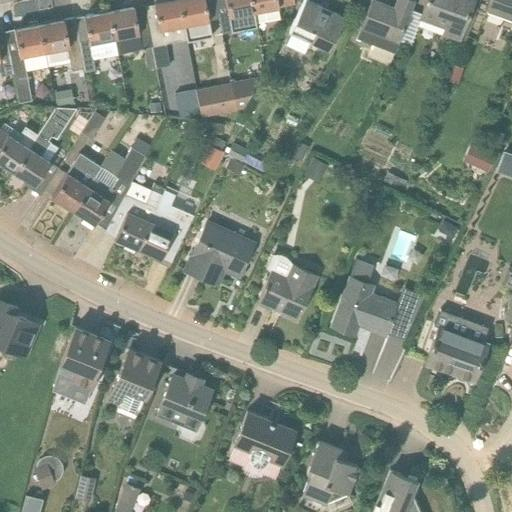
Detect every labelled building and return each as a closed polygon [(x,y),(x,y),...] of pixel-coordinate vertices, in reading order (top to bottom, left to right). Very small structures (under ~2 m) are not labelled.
[(152,47),(156,69),(169,66),(164,44),(161,45),(158,30),(183,25),(178,0),(163,0),(153,2),(153,4),(144,6),(152,47)] [(187,41),(211,36),(204,0),(178,0),(183,25),(187,41)] [(224,0),(231,32),(255,27),(255,26),(256,26),(256,24),(253,12),(250,0),(224,0)] [(253,12),(256,24),(279,19),(277,7),(278,7),(277,0),(250,0),(253,12)] [(329,50),(336,35),(345,17),(344,17),(343,18),(305,0),(303,0),(289,31),(329,50)] [(394,52),(415,0),(414,0),(395,0),(393,7),(373,0),(370,0),(356,37),(394,52)] [(426,0),(421,16),(446,24),(442,34),(458,40),(472,0),(426,0)] [(511,22),(511,0),(488,0),(487,6),(511,15),(509,22),(511,22)] [(117,54),(143,49),(152,47),(144,6),(134,8),(133,6),(108,11),(114,38),(117,54)] [(91,59),(117,54),(114,38),(108,11),(83,15),(84,16),(74,18),(83,68),(85,73),(94,71),(91,59)] [(71,71),(83,68),(74,18),(64,20),(64,19),(39,24),(44,52),(66,48),(71,71)] [(14,29),(19,56),(23,56),(44,52),(39,24),(14,29)] [(4,31),(0,31),(0,74),(0,76),(12,74),(8,50),(4,31)] [(18,103),(31,100),(26,72),(12,74),(18,103)] [(256,77),(196,89),(200,113),(199,113),(200,117),(236,110),(243,109),(256,77)] [(70,89),(53,93),(56,106),(73,103),(70,89)] [(200,113),(196,89),(195,89),(174,92),(179,117),(199,113),(200,113)] [(159,102),(147,103),(148,113),(160,112),(159,102)] [(38,135),(13,171),(34,186),(41,176),(49,181),(58,167),(50,162),(41,155),(50,143),(47,141),(51,136),(55,139),(76,109),(55,107),(37,134),(38,135)] [(91,139),(104,118),(94,112),(81,132),(91,139)] [(0,162),(13,171),(38,135),(37,134),(24,126),(15,139),(0,128),(0,162)] [(145,156),(144,155),(149,145),(138,139),(132,149),(130,147),(113,177),(100,168),(94,177),(72,210),(94,224),(100,214),(110,220),(124,195),(129,185),(130,182),(131,182),(145,156)] [(227,154),(241,161),(245,154),(246,150),(232,143),(227,154)] [(214,170),(223,152),(208,144),(199,163),(214,170)] [(289,157),(300,162),(302,162),(307,150),(294,145),(289,157)] [(475,167),(488,172),(495,156),(482,150),(475,167)] [(511,153),(503,150),(495,172),(501,174),(503,168),(511,171),(511,153)] [(94,177),(100,168),(79,154),(51,196),(72,210),(94,177)] [(239,175),(244,165),(230,158),(225,168),(239,175)] [(321,180),(328,166),(313,159),(306,173),(321,180)] [(386,172),(382,181),(398,189),(402,180),(386,172)] [(124,195),(110,220),(120,225),(114,237),(137,248),(163,191),(162,190),(162,189),(153,185),(150,191),(131,182),(130,182),(129,185),(124,195)] [(174,196),(163,191),(137,248),(161,258),(166,246),(176,250),(191,217),(169,206),(174,196)] [(440,215),(431,211),(428,218),(436,222),(440,215)] [(184,269),(200,277),(216,284),(223,269),(239,277),(254,242),(206,221),(184,269)] [(444,221),(439,231),(452,238),(457,228),(444,221)] [(270,269),(257,300),(281,311),(280,314),(295,321),(314,275),(290,265),(285,274),(270,269)] [(350,276),(330,326),(343,331),(347,320),(384,335),(396,306),(397,303),(371,294),(375,285),(350,276)] [(397,303),(396,306),(416,313),(424,295),(403,287),(397,303)] [(14,314),(17,307),(0,300),(0,344),(1,345),(0,347),(0,350),(1,353),(4,356),(8,358),(13,358),(15,356),(16,354),(18,352),(25,355),(38,324),(14,314)] [(438,327),(432,343),(425,361),(474,380),(487,344),(457,332),(462,318),(460,313),(446,307),(440,309),(435,321),(438,327)] [(108,341),(75,327),(60,364),(49,389),(86,404),(92,390),(93,390),(102,366),(97,364),(108,341)] [(107,398),(119,403),(117,409),(135,417),(144,399),(159,362),(128,349),(107,398)] [(195,429),(211,390),(199,385),(201,380),(186,374),(185,378),(173,373),(156,413),(195,429)] [(280,465),(295,431),(247,412),(233,444),(249,451),(248,453),(248,455),(248,456),(248,458),(248,460),(249,461),(250,463),(251,464),(253,465),(254,466),(256,466),(258,466),(259,466),(261,466),(263,465),(264,464),(265,463),(266,461),(267,459),(280,465)] [(339,449),(318,441),(305,471),(310,473),(302,493),(326,502),(346,492),(357,466),(336,457),(339,449)] [(55,484),(46,463),(33,469),(42,489),(55,484)] [(390,470),(373,511),(419,511),(411,493),(416,481),(390,470)] [(79,482),(75,500),(88,503),(92,485),(79,482)] [(130,511),(140,489),(124,483),(112,511),(130,511)] [(184,491),(180,499),(188,502),(192,494),(184,491)] [(28,492),(22,511),(40,511),(45,497),(28,492)]
